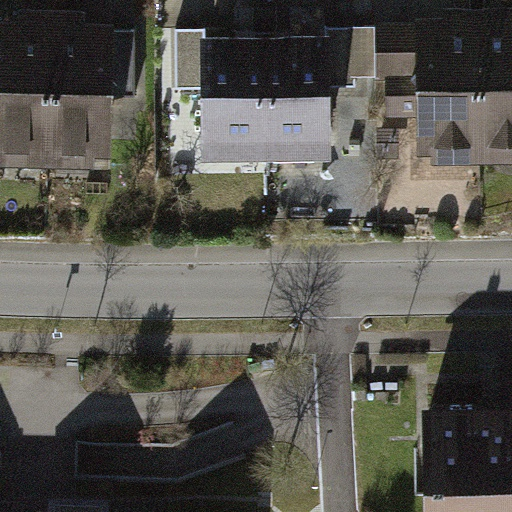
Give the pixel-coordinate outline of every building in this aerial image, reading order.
[(511,2),(475,4),(482,155),(511,153),(511,2)] [(482,155),(475,4),(385,8),(387,66),(420,65),(424,158),(482,155)] [(0,152),(50,155),(56,17),(0,15),(0,152)] [(56,17),(50,155),(116,157),(121,20),(56,17)] [(272,156),(272,33),(205,33),(204,156),(272,156)] [(272,33),(272,156),(332,156),(333,34),(272,33)] [(511,511),(511,399),(428,401),(429,511),(511,511)]
